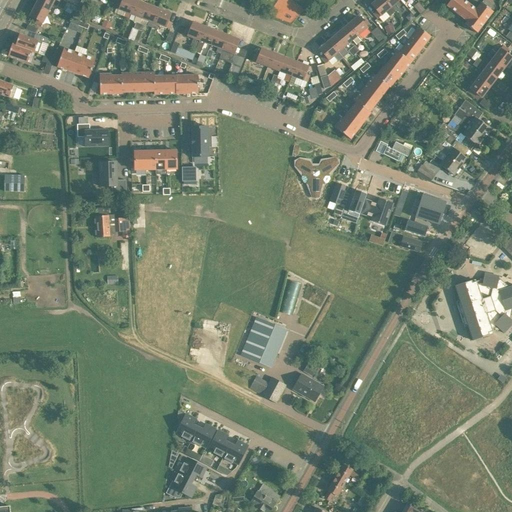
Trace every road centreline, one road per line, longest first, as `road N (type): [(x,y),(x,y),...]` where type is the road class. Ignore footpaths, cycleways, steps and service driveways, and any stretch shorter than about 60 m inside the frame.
road 1 (residential): [(0,67),(60,89),(86,110),(225,102),(359,152),(450,27)]
road 2 (residential): [(330,432),(467,206)]
road 3 (track): [(260,400),(141,342)]
road 4 (residential): [(256,438),(239,470),(202,501),(156,505)]
road 5 (residential): [(354,0),(303,34),(241,11)]
